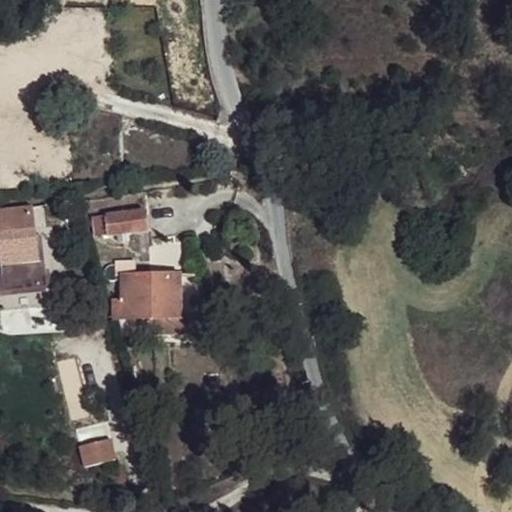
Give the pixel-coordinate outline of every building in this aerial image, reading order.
[(34,229),(30,209),(0,211),(0,264),(36,260),(34,229)] [(146,232),(145,213),(93,216),(94,236),(146,232)] [(42,229),(34,229),(36,260),(0,264),(0,274),(46,268),(42,229)] [(138,266),(122,266),(123,279),(140,278),(138,266)] [(181,317),(178,277),(140,278),(123,279),(125,303),(116,304),(116,322),(141,322),(161,321),(162,337),(187,338),(187,326),(181,317)] [(162,337),(161,321),(141,322),(143,338),(162,337)] [(112,459),(106,438),(77,445),(82,466),(112,459)]
